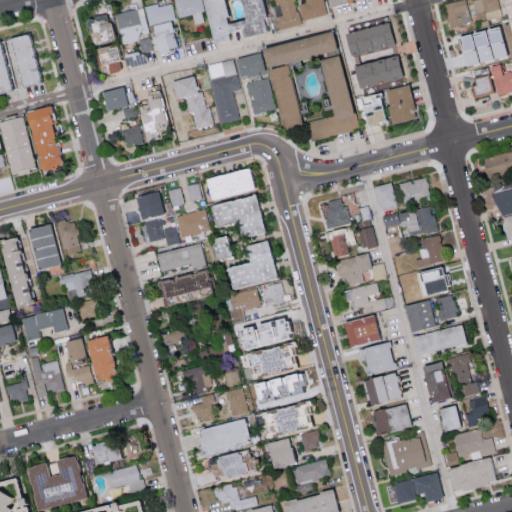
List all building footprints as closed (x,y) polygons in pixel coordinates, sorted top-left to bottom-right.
[(263,30),(260,16),(262,16),(258,0),(173,0),(177,16),(191,13),(193,23),(205,21),(209,42),(234,37),(234,36),(263,30)] [(277,0),(281,14),(274,15),(277,28),(300,23),(294,0),(277,0)] [(322,0),(303,0),(304,1),(297,3),(302,18),(325,12),(322,0)] [(453,0),(444,2),(449,26),(470,21),(465,0),(453,0)] [(472,0),(476,11),(483,9),(486,19),(501,15),(497,0),(472,0)] [(511,0),(501,0),(511,46),(511,0)] [(169,19),(174,18),(171,2),(157,5),(156,2),(144,5),(154,50),(175,46),(169,19)] [(114,13),(123,43),(141,38),(140,34),(148,32),(142,6),(114,13)] [(92,42),(110,39),(107,13),(88,16),(92,42)] [(391,44),(386,21),(342,32),(347,55),(391,44)] [(460,65),(505,56),(498,24),(454,33),(460,65)] [(263,64),(334,49),(330,30),(259,45),(263,64)] [(119,69),(116,43),(94,46),(96,62),(105,61),(107,71),(119,69)] [(123,53),(125,66),(142,63),(139,50),(123,53)] [(263,71),(260,52),(235,56),(238,76),(263,71)] [(0,91),(8,89),(0,53),(0,91)] [(330,115),(306,120),(310,139),(359,128),(356,111),(350,112),(338,53),(317,57),(330,115)] [(400,78),(395,55),(351,63),(356,86),(400,78)] [(267,68),(281,126),(300,122),(286,63),(267,68)] [(490,65),(496,92),(511,88),(511,70),(500,73),(498,63),(490,65)] [(196,127),(213,124),(209,105),(205,106),(201,90),(196,91),(192,74),(170,79),(173,97),(184,95),(188,112),(193,111),(196,127)] [(218,123),(239,119),(233,90),(240,89),(237,74),(210,79),(218,123)] [(471,77),(475,96),(490,93),(486,74),(471,77)] [(254,113),(275,107),(267,77),(246,82),(254,113)] [(382,89),(390,122),(414,117),(406,83),(382,89)] [(105,110),(127,104),(122,85),(99,91),(105,110)] [(383,119),(376,92),(358,96),(365,123),(383,119)] [(157,93),(144,95),(146,104),(137,106),(142,130),(157,127),(156,121),(162,119),(157,93)] [(37,168),(59,164),(47,105),(24,110),(37,168)] [(31,169),(22,115),(0,119),(0,131),(7,173),(31,169)] [(142,142),(140,125),(123,127),(125,144),(142,142)] [(511,172),(511,149),(482,157),(488,178),(511,172)] [(251,187),(245,166),(204,177),(210,198),(251,187)] [(398,182),(402,203),(429,198),(425,177),(398,182)] [(379,209),(396,204),(390,181),(373,185),(379,209)] [(511,181),(492,186),(495,196),(499,195),(502,204),(511,201),(511,181)] [(185,184),(188,200),(201,198),(198,182),(185,184)] [(172,205),(183,203),(180,186),(168,189),(172,205)] [(140,218),(164,212),(158,189),(134,195),(140,218)] [(209,203),(214,225),(236,220),(239,236),(261,231),(253,193),(209,203)] [(326,228),(349,222),(343,196),(320,202),(326,228)] [(434,229),(430,206),(382,214),(384,227),(405,223),(407,234),(434,229)] [(210,230),(204,207),(175,215),(181,237),(210,230)] [(511,212),(501,216),(506,236),(511,234),(511,212)] [(165,237),(166,244),(180,241),(176,224),(164,227),(162,217),(143,221),(147,241),(165,237)] [(62,252),(78,250),(74,220),(58,222),(62,252)] [(58,263),(48,222),(25,228),(35,268),(58,263)] [(362,248),(377,244),(371,224),(356,229),(362,248)] [(232,254),(226,232),(211,236),(217,258),(232,254)] [(331,235),(334,256),(348,254),(345,233),(331,235)] [(444,259),(438,234),(418,238),(422,257),(414,258),(416,266),(444,259)] [(0,249),(12,305),(30,301),(16,235),(0,238),(0,249)] [(246,260),(225,266),(230,287),(274,276),(265,238),(242,244),(246,260)] [(190,267),(203,265),(200,244),(156,252),(159,269),(189,264),(190,267)] [(386,277),(383,262),(370,264),(368,253),(337,259),(342,285),(363,281),(361,270),(370,268),(372,279),(386,277)] [(418,271),(421,293),(446,289),(442,267),(418,271)] [(58,274),(59,283),(65,282),(67,297),(93,294),(90,270),(58,274)] [(162,304),(209,294),(204,271),(157,280),(162,304)] [(266,305),(284,301),(280,281),(262,285),(266,305)] [(391,296),(369,300),(367,294),(378,292),(377,283),(344,288),(346,300),(350,299),(351,307),(371,304),(372,309),(393,306),(391,296)] [(457,315),(453,293),(437,296),(441,318),(457,315)] [(100,313),(96,297),(77,302),(81,318),(100,313)] [(408,329),(433,326),(430,300),(405,303),(408,329)] [(41,336),(39,327),(51,325),(52,331),(65,329),(62,308),(20,315),(24,339),(41,336)] [(378,337),(372,313),(342,321),(348,345),(378,337)] [(249,324),(253,340),(241,343),(242,348),(288,338),(284,317),(249,324)] [(0,324),(0,343),(14,340),(10,322),(0,324)] [(413,334),(418,354),(465,342),(461,323),(413,334)] [(235,350),(230,330),(217,333),(220,344),(199,349),(201,359),(235,350)] [(84,339),(94,382),(115,377),(105,334),(84,339)] [(63,340),(66,360),(83,358),(80,337),(63,340)] [(358,347),(364,374),(394,367),(387,340),(358,347)] [(251,375),(295,364),(290,343),(246,354),(251,375)] [(448,356),(455,382),(460,381),(463,395),(477,392),(474,380),(471,381),(466,363),(470,362),(468,351),(448,356)] [(64,388),(57,359),(40,363),(38,354),(29,356),(38,395),(47,393),(47,392),(64,388)] [(179,369),(187,365),(183,356),(175,360),(179,369)] [(428,401),(445,398),(439,368),(441,368),(439,361),(420,365),(428,401)] [(88,364),(68,369),(71,379),(80,377),(82,384),(93,381),(88,364)] [(241,381),(236,365),(221,370),(225,385),(241,381)] [(267,379),(270,389),(282,385),(285,398),(306,392),(300,369),(267,379)] [(400,395),(393,371),(361,378),(367,403),(400,395)] [(6,383),(10,402),(28,398),(25,388),(28,388),(26,378),(6,383)] [(226,390),(231,415),(248,411),(243,387),(226,390)] [(254,411),(267,408),(263,392),(251,395),(254,411)] [(214,415),(210,401),(215,400),(213,393),(200,396),(202,401),(192,404),(196,420),(214,415)] [(263,411),(265,422),(259,423),(262,436),(311,426),(306,401),(263,411)] [(376,434),(410,425),(403,402),(370,411),(376,434)] [(442,430),(459,425),(453,403),(436,408),(442,430)] [(196,427),(201,450),(248,442),(244,418),(196,427)] [(300,432),(304,450),(322,446),(318,428),(300,432)] [(472,457),(495,452),(492,436),(481,438),(479,428),(453,433),(458,455),(471,452),(472,457)] [(389,473),(430,464),(429,458),(423,460),(417,435),(382,442),(389,473)] [(267,441),(271,467),(293,463),(289,437),(267,441)] [(88,445),(93,463),(118,457),(114,439),(88,445)] [(458,463),(457,450),(445,452),(447,464),(458,463)] [(214,478),(245,471),(242,460),(239,460),(237,452),(209,458),(214,478)] [(24,466),(32,508),(82,497),(73,454),(52,458),(55,473),(47,475),(44,462),(24,466)] [(445,466),(451,491),(494,481),(489,456),(445,466)] [(298,482),(329,476),(326,459),(295,465),(298,482)] [(104,472),(108,488),(127,483),(129,492),(143,488),(136,463),(104,472)] [(443,496),(436,470),(392,482),(398,501),(422,495),(424,501),(443,496)] [(255,495),(238,499),(234,483),(215,487),(218,503),(228,500),(230,510),(257,504),(255,495)] [(334,511),(330,490),(282,500),(283,511),(334,511)] [(70,511),(24,511),(24,507),(9,511),(0,504),(5,498),(0,493),(0,511),(110,511),(112,511),(105,511),(102,511),(105,508),(109,507),(110,504),(70,511)]
